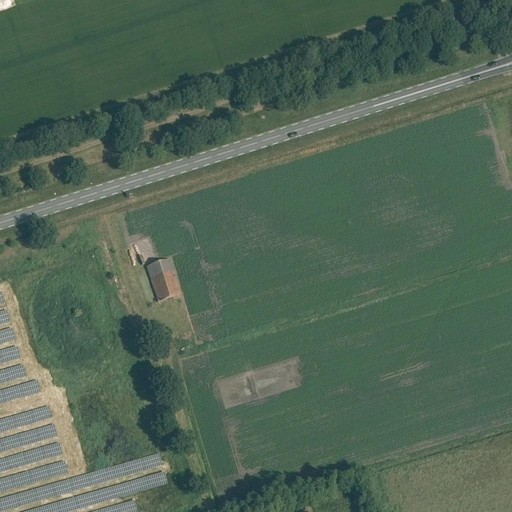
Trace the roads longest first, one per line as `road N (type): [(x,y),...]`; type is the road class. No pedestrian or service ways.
road 1 (primary): [(0,223),(511,63)]
road 2 (track): [(0,171),(511,11)]
